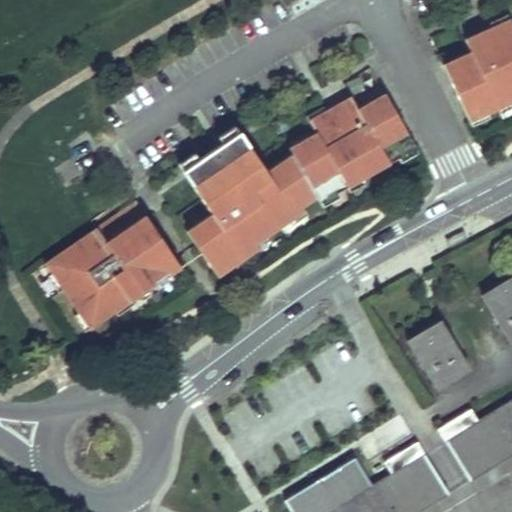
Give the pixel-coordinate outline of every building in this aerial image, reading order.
[(470,51),(442,63),(468,122),(511,102),(511,22),(510,18),(492,25),(493,27),(475,34),(465,39),(470,51)] [(208,208),(182,223),(213,270),(255,244),(250,235),(298,205),(295,200),(313,190),(308,180),(333,166),(343,182),(389,158),(381,143),(405,128),(383,87),(357,100),(351,89),(321,105),(305,113),(311,126),(285,141),(292,155),(268,170),(258,156),(240,128),(212,146),(183,165),(200,193),(208,208)] [(93,223),(41,256),(85,322),(178,262),(144,211),(137,216),(103,238),(93,223)] [(511,277),(480,295),(509,342),(511,339),(511,277)] [(464,368),(436,321),(405,339),(433,388),(464,368)] [(467,411),(436,428),(467,481),(511,452),(511,399),(474,422),(467,411)] [(295,511),(417,511),(446,495),(415,443),(382,462),(389,474),(379,480),(370,485),(356,461),(350,458),(286,496),(295,511)]
